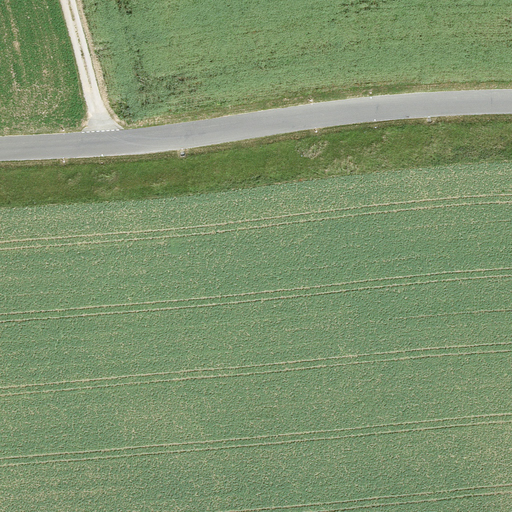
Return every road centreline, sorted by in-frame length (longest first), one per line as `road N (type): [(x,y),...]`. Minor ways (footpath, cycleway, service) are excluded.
road 1 (tertiary): [(511,102),(0,148)]
road 2 (track): [(67,0),(106,143)]
